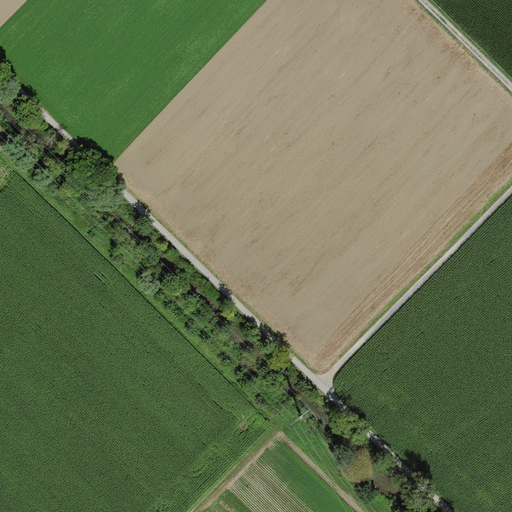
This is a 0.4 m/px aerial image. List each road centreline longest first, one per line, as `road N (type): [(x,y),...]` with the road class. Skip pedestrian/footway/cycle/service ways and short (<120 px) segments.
road 1 (track): [(0,70),(445,511)]
road 2 (track): [(511,185),(320,383)]
road 3 (track): [(422,0),(511,88)]
road 4 (track): [(277,423),(189,511)]
